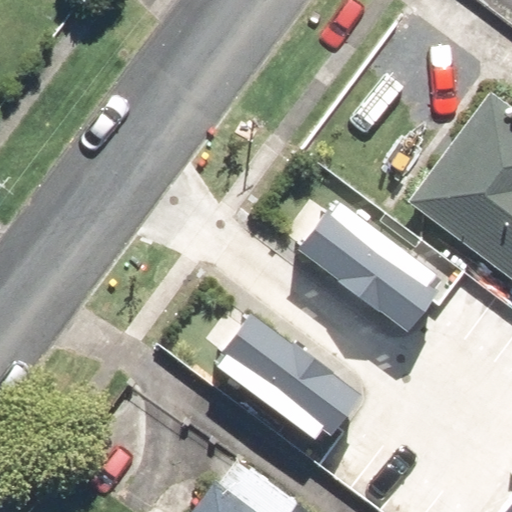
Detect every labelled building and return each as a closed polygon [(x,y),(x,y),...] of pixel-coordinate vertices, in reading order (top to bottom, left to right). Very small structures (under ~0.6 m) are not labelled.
[(405,199),(511,278),(511,108),(487,90),(405,199)] [(319,204),(296,236),(411,315),(434,282),(319,204)] [(244,307),(222,340),(336,418),(359,386),(244,307)] [(261,511),(219,481),(195,511),(261,511)] [(511,511),(511,493),(498,511),(511,511)]
